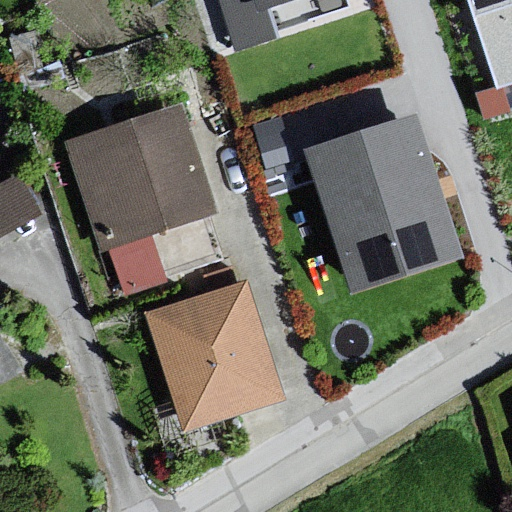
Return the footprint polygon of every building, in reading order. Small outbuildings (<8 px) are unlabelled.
[(220,0),(239,59),(281,46),(274,24),(352,0),(220,0)] [(511,0),(474,0),(503,92),(511,89),(511,0)] [(186,122),(80,153),(102,224),(126,224),(132,243),(215,218),(186,122)] [(423,125),(312,161),(359,304),(470,267),(423,125)] [(18,176),(0,186),(0,230),(37,209),(18,176)] [(276,402),(240,291),(142,318),(181,437),(276,402)]
